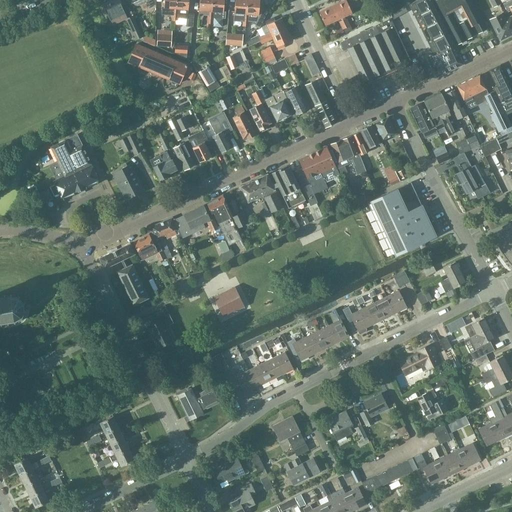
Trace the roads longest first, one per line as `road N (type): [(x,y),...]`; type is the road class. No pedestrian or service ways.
road 1 (residential): [(80,248),(351,123)]
road 2 (tertiary): [(183,459),(80,248)]
road 3 (residential): [(456,225),(395,103)]
road 4 (residential): [(493,291),(372,351)]
road 5 (residential): [(351,123),(299,0)]
road 6 (residential): [(294,389),(183,459)]
road 7 (residential): [(511,49),(395,103)]
